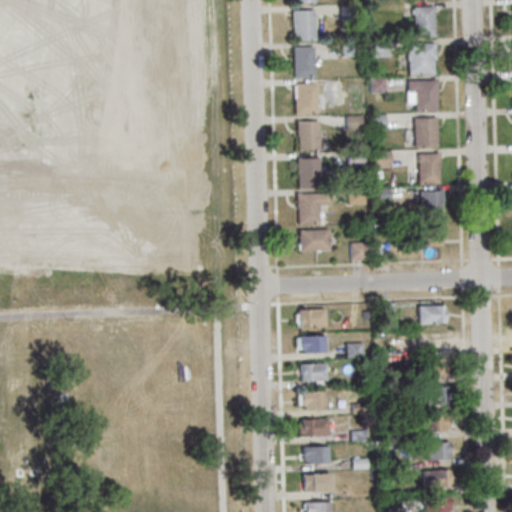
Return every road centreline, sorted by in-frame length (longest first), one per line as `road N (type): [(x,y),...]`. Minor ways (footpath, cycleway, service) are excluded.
road 1 (residential): [(485,511),(470,0)]
road 2 (residential): [(263,511),(249,0)]
road 3 (residential): [(511,276),(258,288)]
